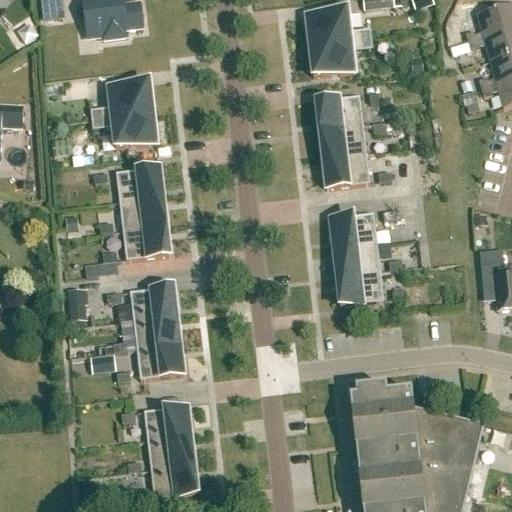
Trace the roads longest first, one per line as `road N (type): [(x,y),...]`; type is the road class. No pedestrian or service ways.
road 1 (unclassified): [(262,374),(221,0)]
road 2 (residential): [(511,364),(464,354),(262,374)]
road 3 (unclassified): [(281,511),(262,374)]
